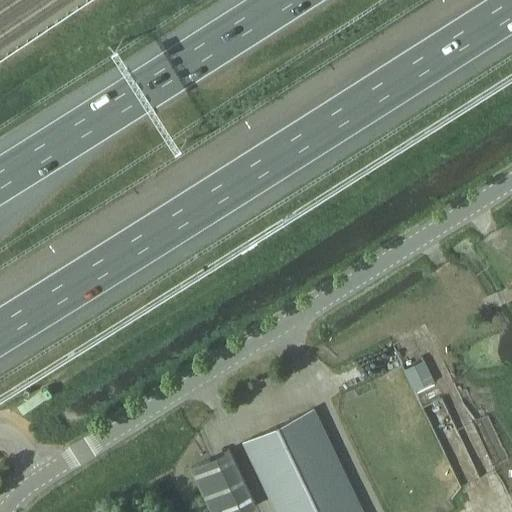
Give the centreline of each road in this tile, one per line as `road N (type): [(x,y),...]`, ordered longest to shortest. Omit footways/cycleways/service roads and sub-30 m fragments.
road 1 (motorway): [(0,332),(511,10)]
road 2 (tertiary): [(52,470),(511,181)]
road 3 (motorway): [(286,0),(0,181)]
